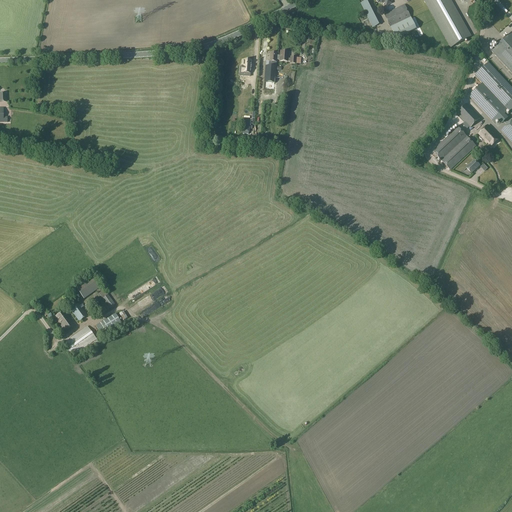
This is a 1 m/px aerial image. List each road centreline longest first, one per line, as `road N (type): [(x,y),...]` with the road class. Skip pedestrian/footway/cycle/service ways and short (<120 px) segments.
road 1 (unclassified): [(0,58),(189,48),(246,31),(301,0)]
road 2 (track): [(511,200),(437,167),(428,148),(474,67),(485,0)]
